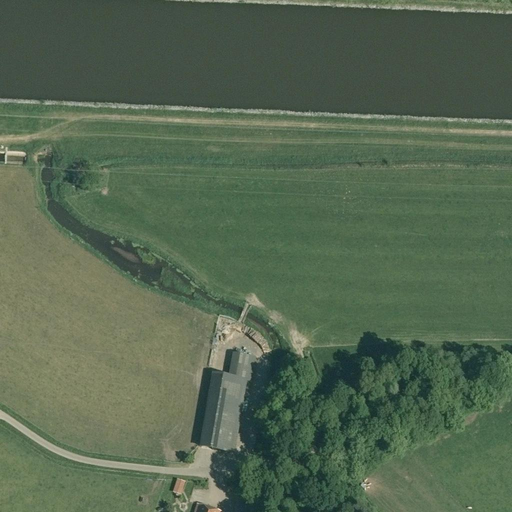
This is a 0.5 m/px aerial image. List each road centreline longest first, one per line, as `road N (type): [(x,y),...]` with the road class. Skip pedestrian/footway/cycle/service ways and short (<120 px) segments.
road 1 (track): [(0,138),(30,139),(92,117),(511,135)]
road 2 (unclassified): [(364,511),(320,467),(256,463),(202,474),(88,461),(0,415)]
